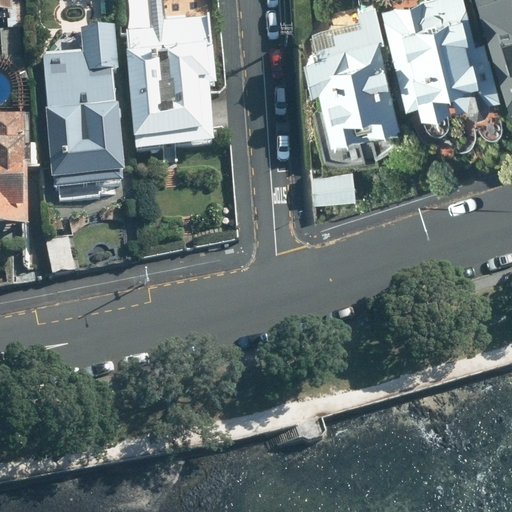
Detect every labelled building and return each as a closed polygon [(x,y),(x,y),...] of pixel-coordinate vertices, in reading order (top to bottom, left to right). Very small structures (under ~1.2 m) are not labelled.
[(0,0),(0,25),(23,23),(22,6),(36,5),(35,0),(0,0)] [(147,0),(149,27),(126,29),(137,148),(214,142),(209,85),(216,85),(211,15),(165,18),(163,0),(147,0)] [(413,8),(411,1),(382,9),(408,110),(422,106),(425,117),(454,110),(451,98),(455,97),(459,112),(470,109),(471,112),(471,113),(473,115),(474,116),(476,117),(478,118),(480,118),(482,118),(484,118),(486,117),(487,116),(489,115),(490,113),(492,111),(492,110),(492,108),(492,106),(492,104),(503,101),(488,42),(485,43),(474,0),(445,0),(446,0),(413,8)] [(511,0),(493,0),(490,1),(511,66),(511,0)] [(120,4),(105,6),(106,20),(121,18),(120,4)] [(334,142),(403,124),(382,42),(386,41),(377,4),(358,9),(362,24),(334,32),(336,40),(316,46),(318,52),(305,55),(314,89),(320,87),(334,142)] [(90,58),(49,61),(62,196),(132,189),(121,75),(125,74),(120,31),(87,34),(90,58)] [(0,234),(37,234),(35,118),(0,119),(0,234)] [(356,170),(307,173),(308,203),(358,200),(356,170)]
